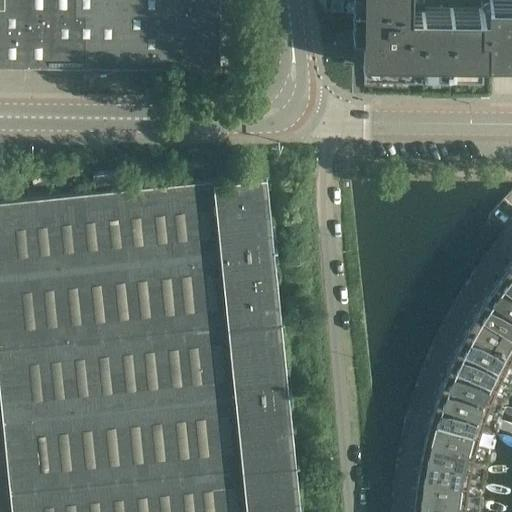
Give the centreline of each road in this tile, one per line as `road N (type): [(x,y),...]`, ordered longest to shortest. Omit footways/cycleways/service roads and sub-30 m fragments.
road 1 (unclassified): [(355,511),(321,162),(326,116)]
road 2 (residential): [(511,243),(492,264),(428,381),(407,452),(402,511)]
road 3 (tertiary): [(285,104),(233,119),(0,114)]
road 4 (unclassified): [(511,124),(326,116)]
